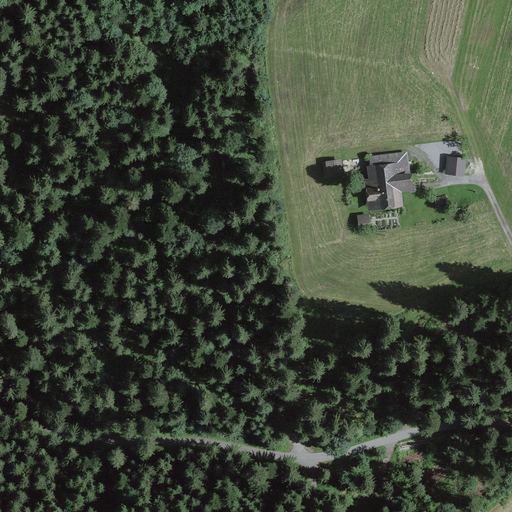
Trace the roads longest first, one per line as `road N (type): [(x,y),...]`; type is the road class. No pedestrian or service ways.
road 1 (track): [(311,511),(305,458),(234,318),(223,190),(195,93),(165,56),(97,0)]
road 2 (track): [(511,420),(430,428),(305,458),(223,446),(72,443),(0,409)]
